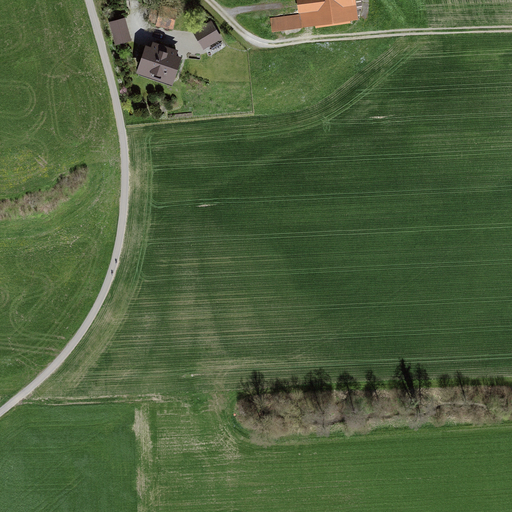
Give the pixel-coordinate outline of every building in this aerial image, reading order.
[(351,0),(301,0),(306,26),(354,17),(351,0)] [(110,23),(114,47),(131,44),(127,20),(110,23)] [(192,31),(202,50),(221,40),(212,21),(192,31)] [(173,59),(137,47),(129,69),(164,82),(173,59)] [(200,57),(183,55),(181,74),(198,75),(200,57)]
